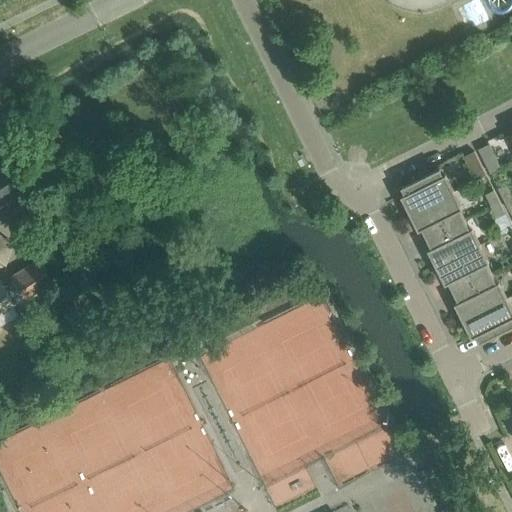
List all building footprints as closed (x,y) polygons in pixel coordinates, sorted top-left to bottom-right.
[(501,167),(489,144),(489,143),(478,149),(490,172),(501,167)] [(0,203),(27,188),(3,146),(0,147),(0,203)] [(486,175),(474,151),(464,156),(475,180),(486,175)] [(410,212),(455,190),(448,175),(444,177),(439,168),(401,187),(404,193),(401,195),(410,212)] [(511,195),(506,184),(498,188),(504,199),(511,195)] [(465,218),(459,206),(462,205),(455,190),(410,212),(418,230),(422,229),(426,238),(465,218)] [(499,201),(494,190),(485,194),(491,205),(499,201)] [(505,213),(499,201),(491,205),(497,217),(505,213)] [(482,243),(474,228),(471,230),(465,218),(426,238),(431,247),(427,248),(436,266),(482,243)] [(0,228),(0,261),(16,256),(5,227),(0,228)] [(491,272),(485,260),(489,258),(482,243),(436,266),(445,284),(449,282),(453,291),(491,272)] [(15,305),(53,282),(39,258),(10,274),(15,281),(5,287),(1,281),(0,281),(0,327),(21,315),(15,305)] [(509,297),(501,282),(497,284),(491,272),(453,291),(458,300),(454,302),(463,320),(509,297)] [(511,325),(511,304),(509,297),(463,320),(472,339),(476,337),(478,342),(511,325)]
